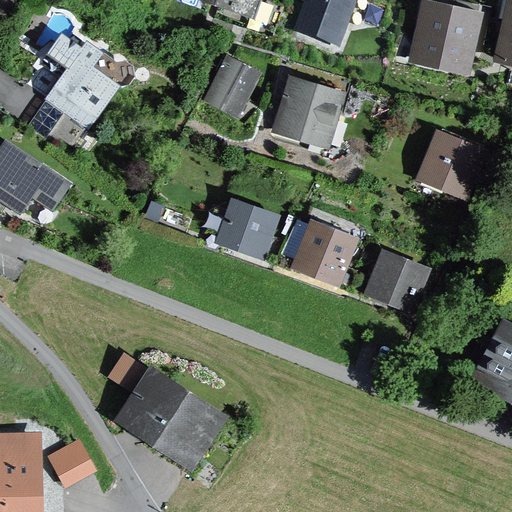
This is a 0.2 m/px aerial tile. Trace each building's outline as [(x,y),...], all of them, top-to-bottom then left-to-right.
[(0,0),(0,20),(11,6),(2,0),(0,0)] [(255,0),(220,0),(219,2),(251,13),(255,0)] [(382,7),(364,0),(311,0),(300,29),(336,42),(342,26),(350,29),(375,23),(382,7)] [(511,5),(500,57),(511,59),(511,5)] [(426,9),(415,58),(464,69),(475,20),(426,9)] [(86,52),(62,34),(43,59),(50,65),(50,70),(53,72),(58,70),(64,74),(47,98),(65,111),(63,114),(70,119),(58,134),(81,151),(89,141),(85,139),(90,132),(86,129),(123,78),(119,76),(119,68),(113,64),(105,65),(100,62),(100,54),(94,50),(86,52)] [(228,62),(210,98),(236,111),(254,76),(228,62)] [(293,84),(279,128),(324,142),(337,97),(293,84)] [(439,136),(422,177),(463,193),(480,153),(439,136)] [(32,195),(51,208),(68,183),(48,169),(43,177),(1,148),(0,149),(0,198),(7,203),(8,201),(20,209),(21,212),(32,195)] [(214,210),(205,233),(260,253),(272,219),(234,205),(231,216),(214,210)] [(292,263),(307,221),(297,217),(281,259),(292,263)] [(314,226),(298,265),(335,279),(351,240),(314,226)] [(385,257),(372,290),(418,309),(424,295),(415,291),(423,271),(385,257)] [(483,374),(499,383),(494,392),(511,401),(511,332),(507,330),(483,374)] [(129,418),(187,455),(210,419),(153,382),(129,418)] [(77,440),(50,455),(66,485),(93,469),(77,440)] [(0,511),(32,511),(31,465),(0,465),(0,511)]
